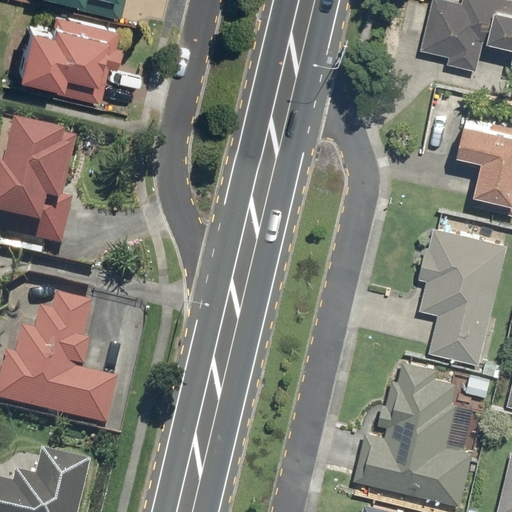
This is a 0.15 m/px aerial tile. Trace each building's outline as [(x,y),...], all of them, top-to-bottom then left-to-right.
[(69,9),(119,20),(123,0),(51,0),(70,4),(69,9)] [(511,0),(428,0),(417,48),(443,54),(441,61),(474,68),(481,40),(508,46),(506,57),(511,58),(511,0)] [(46,92),(96,103),(113,29),(50,15),(46,34),(22,28),(10,79),(47,88),(46,92)] [(467,204),(511,213),(511,126),(460,116),(450,160),(475,166),(467,204)] [(0,236),(59,251),(71,199),(60,196),(73,141),(4,124),(0,140),(0,236)] [(426,351),(477,363),(507,242),(430,224),(425,245),(422,244),(415,275),(422,277),(415,306),(435,311),(426,351)] [(1,355),(0,358),(0,406),(102,430),(114,382),(79,373),(85,345),(79,344),(88,305),(52,296),(48,312),(37,309),(31,332),(17,329),(11,357),(1,355)] [(362,430),(350,478),(458,503),(470,448),(463,447),(472,406),(449,400),(454,379),(435,374),(437,366),(399,357),(395,378),(389,376),(383,401),(380,400),(373,432),(362,430)] [(511,368),(503,403),(511,405),(511,368)] [(511,511),(511,450),(507,450),(493,511),(495,511),(511,511)] [(76,511),(88,463),(36,451),(30,477),(12,473),(9,484),(0,481),(0,511),(76,511)] [(409,511),(364,501),(361,511),(409,511)]
